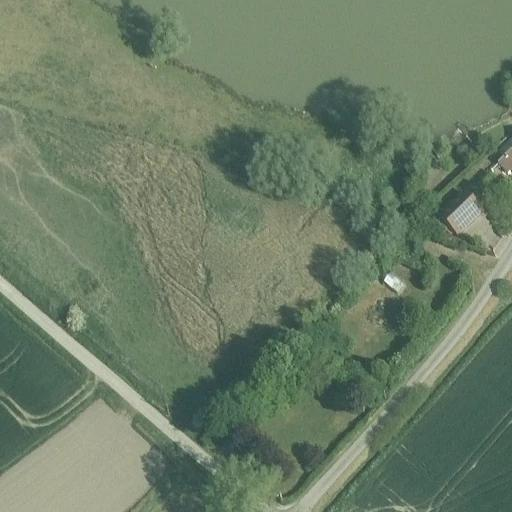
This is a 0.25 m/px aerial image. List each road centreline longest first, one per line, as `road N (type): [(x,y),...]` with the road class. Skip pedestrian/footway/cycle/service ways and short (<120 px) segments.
road 1 (unclassified): [(0,282),(269,511)]
road 2 (unclassified): [(300,511),(439,357),(511,257)]
